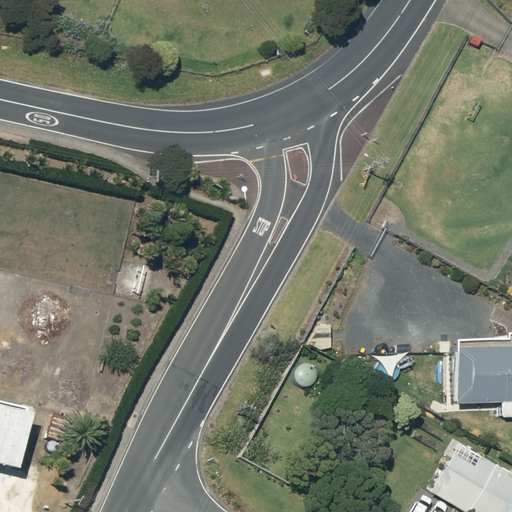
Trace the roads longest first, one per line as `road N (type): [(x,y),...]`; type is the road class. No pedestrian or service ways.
road 1 (tertiary): [(309,103),(323,145),(320,186),(286,251),(224,331)]
road 2 (tertiary): [(0,101),(121,129),(256,126)]
road 3 (tertiary): [(224,331),(271,192),(256,126)]
road 4 (tertiary): [(224,331),(143,481)]
road 5 (secondary): [(309,103),(359,65),(410,0)]
